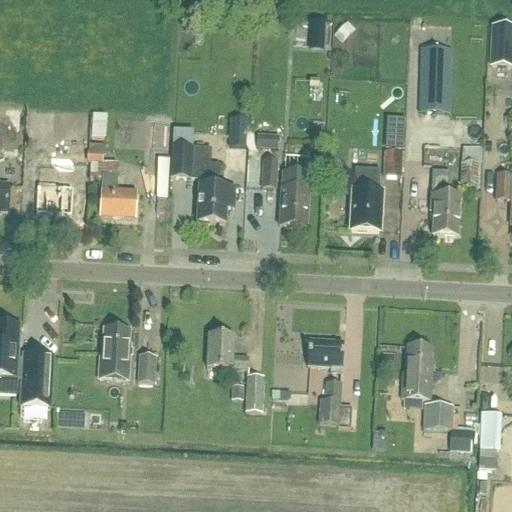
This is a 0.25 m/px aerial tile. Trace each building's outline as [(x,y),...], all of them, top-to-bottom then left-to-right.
[(295,26),(295,30),(295,43),(310,44),(310,43),(313,44),(314,31),(310,31),(311,27),(295,26)] [(511,29),(490,29),(488,69),(511,70),(511,29)] [(418,54),(417,117),(448,118),(450,54),(418,54)] [(91,118),(90,140),(103,141),(104,119),(91,118)] [(68,134),(69,123),(37,122),(37,133),(68,134)] [(150,153),(170,154),(171,130),(151,130),(150,153)] [(139,132),(121,138),(126,156),(144,151),(139,132)] [(278,140),(256,139),(255,153),(277,154),(278,140)] [(87,146),(86,166),(100,167),(101,156),(101,147),(87,146)] [(232,192),(225,192),(217,191),(218,169),(202,168),(203,150),(193,150),(193,151),(170,150),(169,182),(200,184),(200,190),(197,190),(195,227),(223,229),(224,207),(231,208),(232,192)] [(459,166),(478,167),(479,151),(460,150),(459,166)] [(262,155),(261,164),(260,164),(259,193),(275,193),(276,164),(276,156),(262,155)] [(383,155),(381,180),(399,181),(401,156),(383,155)] [(56,175),(55,192),(36,190),(34,218),(68,220),(71,183),(85,184),(86,166),(72,165),(72,176),(56,175)] [(115,179),(115,168),(90,167),(89,184),(99,185),(99,194),(98,221),(133,223),(135,196),(114,195),(115,179)] [(477,167),(459,167),(458,193),(475,194),(477,167)] [(376,197),(377,176),(361,175),(360,196),(351,196),(349,235),(377,237),(379,197),(376,197)] [(459,201),(445,200),(446,176),(429,175),(427,217),(431,217),(429,240),(457,242),(459,201)] [(306,178),(293,178),(292,194),(280,193),(278,232),(304,233),(306,195),(305,194),(306,178)] [(494,203),(511,204),(511,220),(511,179),(495,178),(494,203)] [(387,183),(388,211),(406,211),(406,183),(387,183)] [(0,381),(15,383),(16,372),(18,330),(0,328),(0,381)] [(126,383),(128,350),(126,350),(126,335),(120,335),(120,332),(110,332),(110,335),(103,334),(102,361),(98,361),(97,382),(126,383)] [(246,374),(246,362),(231,361),(232,340),(206,339),(205,373),(231,375),(231,374),(246,374)] [(339,378),(341,347),(306,345),(305,371),(329,373),(329,377),(339,378)] [(399,403),(427,405),(429,367),(430,352),(405,351),(404,378),(400,378),(399,403)] [(22,373),(16,372),(15,383),(21,383),(20,410),(49,412),(52,361),(23,359),(22,373)] [(135,389),(151,390),(153,362),(137,361),(135,389)] [(244,380),(243,417),(261,418),(262,381),(244,380)] [(318,404),(316,428),(336,430),(336,433),(348,434),(350,411),(338,410),(340,388),(323,387),(322,404),(318,404)] [(229,404),(241,405),(242,390),(230,390),(229,404)] [(270,404),(276,403),(276,404),(290,405),(290,395),(276,395),(270,395),(270,404)] [(448,435),(450,411),(422,409),(421,433),(448,435)] [(484,450),(503,450),(504,415),(484,414),(484,450)] [(470,436),(458,435),(457,455),(469,456),(470,436)] [(479,454),(479,475),(495,475),(495,455),(479,454)]
